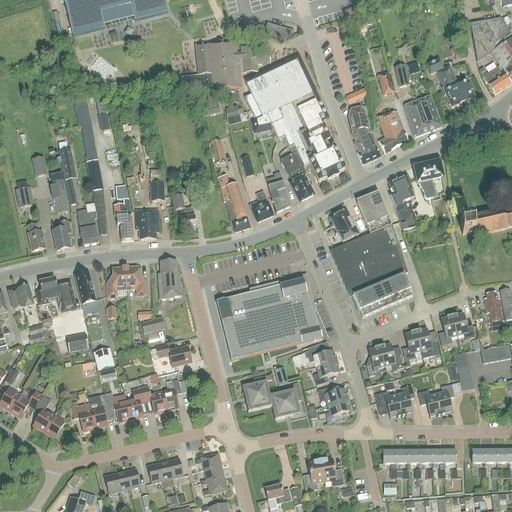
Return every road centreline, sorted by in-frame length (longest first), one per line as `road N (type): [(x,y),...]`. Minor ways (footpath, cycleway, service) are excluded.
road 1 (tertiary): [(295,222),(493,111)]
road 2 (tertiary): [(0,277),(186,252)]
road 3 (unclassified): [(228,427),(186,252)]
road 4 (unclassified): [(228,427),(57,468)]
road 5 (unclassified): [(511,431),(364,433)]
road 6 (unclassified): [(346,346),(295,222)]
road 7 (unclassified): [(364,433),(234,451)]
road 8 (unclassified): [(346,346),(460,298)]
